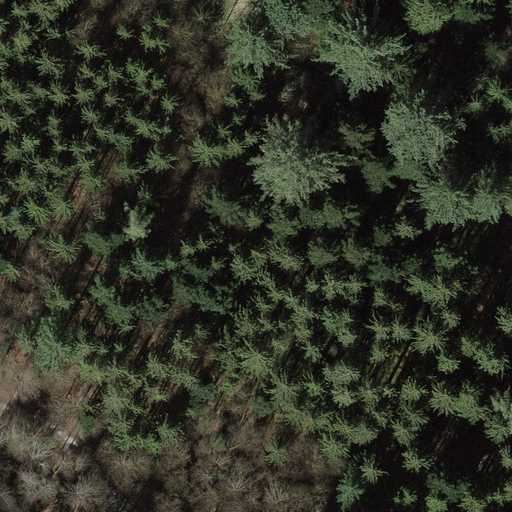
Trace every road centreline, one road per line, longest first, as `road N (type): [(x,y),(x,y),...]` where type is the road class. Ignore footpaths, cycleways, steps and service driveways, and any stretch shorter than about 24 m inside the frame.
road 1 (track): [(315,511),(511,443)]
road 2 (track): [(0,410),(26,406),(147,511)]
